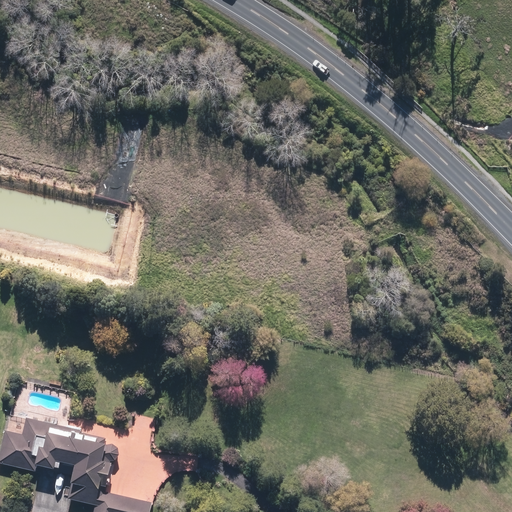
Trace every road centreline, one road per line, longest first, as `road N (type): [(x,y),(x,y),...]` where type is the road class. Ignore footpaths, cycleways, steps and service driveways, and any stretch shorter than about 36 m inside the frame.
road 1 (secondary): [(511,230),(409,127),(228,0)]
road 2 (unknown): [(272,511),(216,482),(138,456)]
